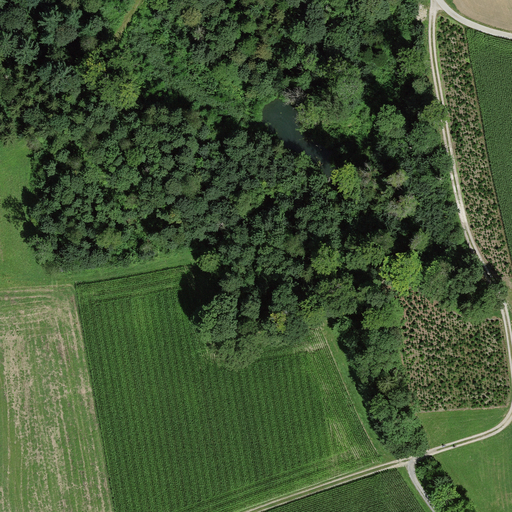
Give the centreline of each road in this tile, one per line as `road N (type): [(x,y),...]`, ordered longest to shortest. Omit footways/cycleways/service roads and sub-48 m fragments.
road 1 (track): [(511,369),(504,313),(471,249),(442,131),(431,0)]
road 2 (track): [(254,511),(489,433),(511,411)]
road 3 (track): [(135,0),(113,44),(42,134)]
